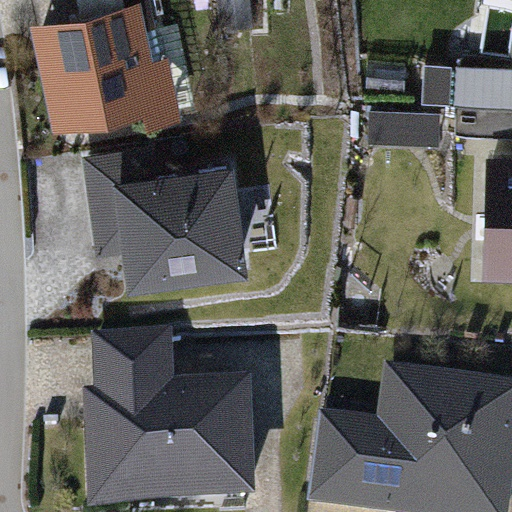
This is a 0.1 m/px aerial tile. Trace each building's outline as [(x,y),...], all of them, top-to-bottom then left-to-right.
[(85,0),(86,3),(32,15),(56,121),(145,101),(148,115),(184,107),(171,49),(155,53),(147,16),(155,14),(151,0),(85,0)] [(432,93),(467,96),(464,130),(511,133),(511,59),(435,53),(432,93)] [(376,135),(449,132),(448,102),(375,105),(376,135)] [(155,140),(84,150),(97,247),(130,243),(134,277),(252,261),(237,152),(158,162),(155,140)] [(511,145),(488,145),(485,271),(511,271),(511,145)] [(174,331),(95,335),(98,389),(84,389),(89,507),(257,499),(252,382),(176,385),(174,331)] [(504,511),(511,455),(511,386),(391,372),(384,430),(374,508),(408,511),(504,511)] [(374,508),(384,430),(324,423),(314,500),(374,508)]
